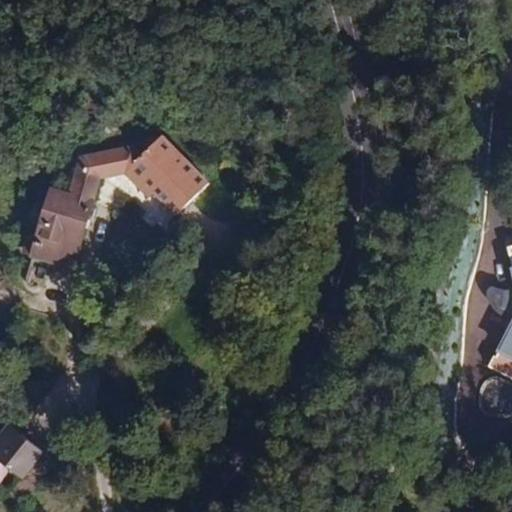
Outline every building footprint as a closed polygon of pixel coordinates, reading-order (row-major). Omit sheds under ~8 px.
[(142,141),(124,160),(142,175),(147,169),(178,197),(209,162),(161,121),(142,141)] [(107,142),(113,164),(124,160),(142,141),(131,133),(107,142)] [(100,169),(113,164),(107,142),(85,150),(100,169)] [(78,259),(100,169),(85,150),(78,147),(70,184),(49,183),(36,253),(78,259)] [(0,419),(0,470),(6,476),(43,432),(11,406),(0,419)]
